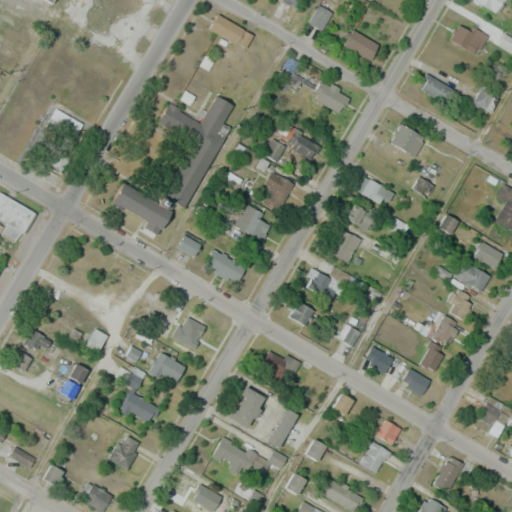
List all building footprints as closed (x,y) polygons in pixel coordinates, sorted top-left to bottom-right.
[(37,0),(51,8),(55,0),(37,0)] [(475,0),(497,12),(503,0),(475,0)] [(332,13),(319,4),(308,21),(320,30),(332,13)] [(208,29),(236,45),(244,29),(217,14),(208,29)] [(472,54),(484,37),(461,21),(449,38),(472,54)] [(370,60),(378,44),(351,29),(342,45),(370,60)] [(418,90),(447,103),(454,88),(426,74),(418,90)] [(349,96),(324,81),(314,98),(338,113),(349,96)] [(489,112),(498,94),(481,85),(472,103),(489,112)] [(223,134),(218,132),(232,104),(214,95),(201,121),(166,103),(156,123),(191,141),(163,195),(186,207),(223,134)] [(83,122),(50,107),(35,139),(45,144),(37,163),(60,173),(83,122)] [(424,137),(399,123),(389,142),(414,156),(424,137)] [(317,143),(294,133),(288,148),(311,157),(317,143)] [(283,145),(270,138),(262,153),(275,160),(283,145)] [(260,188),(267,192),(262,201),(277,210),(293,183),(271,170),(260,188)] [(386,205),(393,191),(363,175),(356,189),(386,205)] [(434,185),(418,175),(411,187),(426,197),(434,185)] [(158,235),(172,208),(120,183),(111,203),(146,220),(142,227),(158,235)] [(511,188),(502,183),(495,196),(505,201),(494,221),(511,230),(511,188)] [(0,216),(7,220),(0,232),(0,233),(17,243),(34,211),(0,192),(0,216)] [(342,216),(366,229),(374,214),(350,201),(342,216)] [(261,213),(248,205),(236,225),(259,239),(269,224),(258,218),(261,213)] [(457,220),(446,213),(438,227),(449,234),(457,220)] [(401,227),(402,220),(394,219),(393,226),(401,227)] [(359,238),(338,228),(326,252),(348,262),(359,238)] [(202,240),(186,231),(177,247),(193,256),(202,240)] [(472,257),(494,269),(503,252),(480,241),(472,257)] [(203,265),(235,283),(245,267),(212,248),(203,265)] [(480,291),(489,276),(463,261),(454,276),(480,291)] [(310,282),(330,297),(339,285),(319,270),(310,282)] [(445,308),(461,320),(474,301),(458,289),(445,308)] [(199,349),(211,325),(159,299),(152,312),(163,318),(158,329),(199,349)] [(313,311),(298,301),(289,316),(304,325),(313,311)] [(448,344),(459,325),(443,315),(432,334),(448,344)] [(351,344),(359,331),(345,323),(338,336),(351,344)] [(43,353),(51,341),(31,328),(24,340),(43,353)] [(85,345),(97,352),(106,335),(94,328),(85,345)] [(418,362),(432,371),(445,351),(431,342),(418,362)] [(382,373),(392,359),(372,345),(362,359),(382,373)] [(30,358),(19,351),(12,364),(23,370),(30,358)] [(262,363),(291,377),(299,361),(286,354),(284,358),(269,351),(262,363)] [(88,370),(76,363),(68,377),(79,384),(88,370)] [(400,377),(415,395),(427,385),(412,367),(400,377)] [(70,399),(77,386),(66,380),(59,392),(70,399)] [(159,408),(131,389),(119,405),(147,425),(159,408)] [(344,414),(352,399),(340,393),(332,408),(344,414)] [(498,437),(511,408),(487,396),(473,426),(498,437)] [(297,415),(286,408),(266,441),(277,448),(297,415)] [(374,434),(391,444),(400,427),(383,419),(374,434)] [(107,457),(124,469),(138,448),(122,436),(107,457)] [(211,457),(247,474),(257,455),(221,437),(211,457)] [(304,453),(316,461),(326,446),(313,438),(304,453)] [(357,462),(375,473),(389,452),(370,440),(357,462)] [(28,468),(34,458),(15,446),(9,456),(28,468)] [(433,483),(450,491),(464,463),(447,455),(433,483)] [(42,477),(55,484),(62,472),(50,464),(42,477)] [(306,479),(292,472),(284,487),(297,495),(306,479)] [(361,497),(330,477),(320,492),(352,511),(361,497)] [(223,495),(198,482),(190,498),(215,510),(223,495)] [(111,494),(84,484),(78,500),(104,510),(111,494)] [(438,511),(442,504),(424,497),(417,511),(438,511)]
